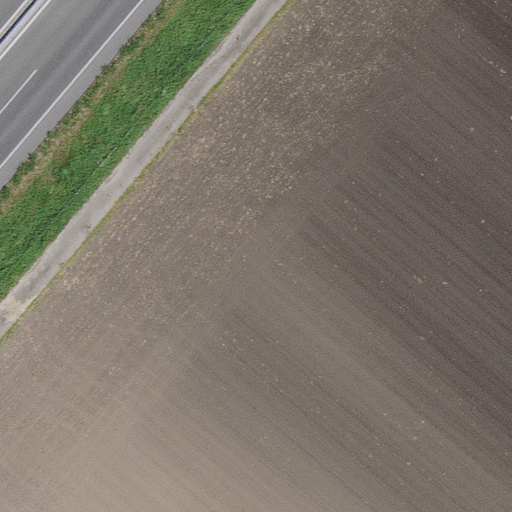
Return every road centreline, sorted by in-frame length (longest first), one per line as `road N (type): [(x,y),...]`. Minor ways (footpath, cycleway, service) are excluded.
road 1 (track): [(286,0),(0,340)]
road 2 (motorway): [(0,113),(96,0)]
